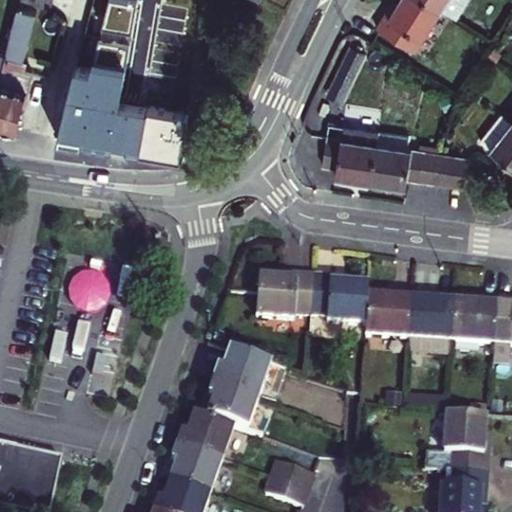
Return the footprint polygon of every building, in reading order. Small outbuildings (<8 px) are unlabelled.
[(76,63),(59,136),(112,145),(181,156),(188,109),(120,99),(134,0),(105,0),(95,68),(76,63)] [(421,43),(446,1),(444,0),(402,0),(401,2),(397,0),(396,0),(389,13),(384,21),(421,43)] [(462,0),(447,0),(446,1),(458,8),(462,0)] [(3,65),(0,77),(0,124),(4,126),(16,128),(31,68),(19,64),(26,39),(33,8),(18,4),(3,65)] [(345,91),(368,44),(354,38),(332,84),(345,91)] [(511,113),(507,109),(485,136),(511,158),(511,113)] [(337,123),(337,130),(350,131),(352,118),(348,117),(337,123)] [(362,173),(381,175),(388,122),(352,118),(350,131),(337,130),(333,161),(346,162),(345,171),(362,173)] [(418,173),(430,175),(434,144),(422,142),(424,127),(388,122),(381,175),(399,177),(417,180),(418,173)] [(443,176),(448,146),(434,144),(430,175),(443,176)] [(460,147),(448,146),(443,176),(456,177),(460,147)] [(460,147),(456,177),(471,179),(474,149),(460,147)] [(293,275),(276,273),(254,272),(252,311),(290,314),(290,308),(311,310),(314,270),(301,269),(293,268),(293,275)] [(314,270),(311,310),(325,311),(325,317),(366,321),(367,293),(368,282),(346,280),(331,279),(332,271),(326,271),(314,270)] [(331,279),(346,280),(347,272),(332,271),(331,279)] [(410,336),(413,289),(396,288),(389,288),(388,295),(381,294),(367,293),(366,321),(365,333),(410,336)] [(410,336),(451,340),(454,301),(445,301),(439,300),(439,292),(427,291),(413,289),(410,336)] [(495,337),(499,296),(488,295),(477,294),(477,303),(469,302),(454,301),(451,340),(495,342),(495,337)] [(470,294),(469,302),(477,303),(477,294),(470,294)] [(511,296),(508,297),(499,296),(495,337),(495,342),(493,364),(493,365),(510,366),(511,345),(511,296)] [(271,366),(233,351),(228,363),(226,369),(222,367),(216,383),(259,399),(265,382),(271,366)] [(277,387),(283,371),(271,366),(265,382),(277,387)] [(234,427),(247,432),(254,414),(259,399),(216,383),(213,389),(211,395),(216,397),(208,417),(234,427)] [(182,429),(177,444),(222,460),(234,427),(208,417),(195,412),(190,427),(188,432),(182,429)] [(247,432),(258,436),(264,418),(254,414),(247,432)] [(483,420),(443,418),(441,453),(420,452),(419,470),(444,472),(487,474),(488,457),(481,457),(482,443),(482,434),(483,420)] [(0,451),(56,467),(59,457),(0,440),(0,451)] [(222,460),(177,444),(172,457),(179,459),(177,464),(171,480),(210,494),(222,460)] [(0,511),(43,511),(56,467),(0,451),(0,511)] [(279,462),(273,478),(308,491),(315,474),(279,462)] [(485,493),(487,474),(444,472),(443,490),(438,490),(436,511),(477,511),(478,505),(479,492),(485,493)] [(308,491),(273,478),(267,494),(302,507),(308,491)] [(159,496),(154,511),(157,511),(203,511),(210,494),(171,480),(167,493),(165,498),(159,496)]
